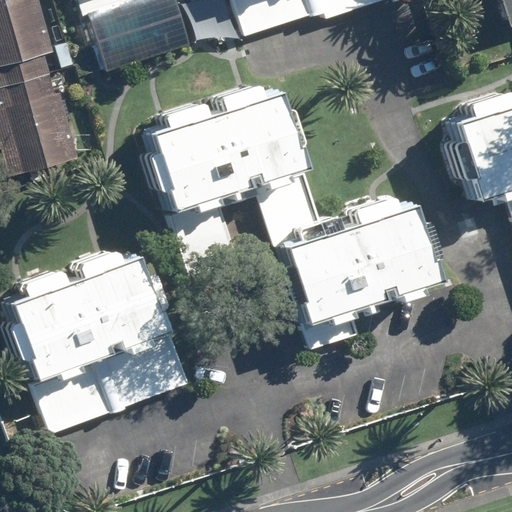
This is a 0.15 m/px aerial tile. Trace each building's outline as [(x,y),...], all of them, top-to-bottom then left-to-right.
[(0,0),(0,69),(22,64),(17,45),(26,42),(14,0),(0,0)] [(161,36),(150,0),(82,0),(60,7),(78,62),(161,36)] [(207,0),(216,27),(294,2),(297,10),(326,0),(207,0)] [(511,0),(476,0),(482,18),(511,8),(511,0)] [(511,54),(393,92),(429,203),(481,187),(511,281),(511,54)] [(0,162),(51,148),(32,84),(28,85),(22,64),(0,69),(0,162)] [(279,161),(251,77),(112,122),(159,267),(210,249),(190,189),(225,178),(280,340),(328,324),(320,302),(369,285),(372,293),(396,286),(393,278),(414,271),(388,194),(295,223),(274,162),(279,161)] [(159,375),(112,245),(0,286),(0,367),(21,425),(159,375)]
